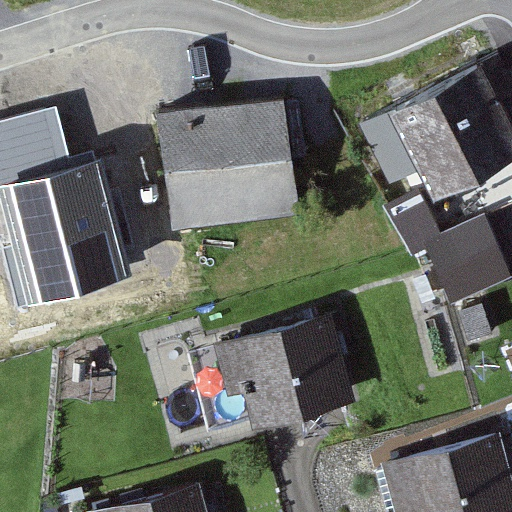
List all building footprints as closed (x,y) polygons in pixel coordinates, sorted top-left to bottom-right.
[(511,92),(486,52),(370,127),(407,186),(440,164),(459,193),(511,158),(511,92)] [(300,96),(169,111),(183,229),(314,213),(300,96)] [(74,171),(57,106),(0,121),(0,195),(29,301),(129,274),(99,164),(74,171)] [(483,216),(432,239),(457,293),(508,270),(483,216)] [(344,307),(237,336),(262,428),(369,399),(344,307)] [(511,511),(511,453),(506,431),(384,461),(396,511),(413,508),(414,511),(511,511)] [(217,511),(210,482),(96,511),(217,511)]
